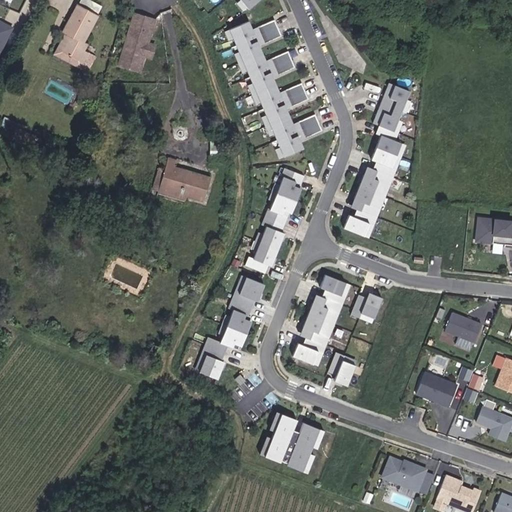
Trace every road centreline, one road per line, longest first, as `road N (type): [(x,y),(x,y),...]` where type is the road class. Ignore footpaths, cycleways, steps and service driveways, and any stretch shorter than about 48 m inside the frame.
road 1 (track): [(196,511),(250,408),(165,360),(232,231),(245,150),(202,46),(170,0)]
road 2 (residential): [(511,461),(499,467),(287,387),(266,364),(309,244)]
road 3 (residential): [(309,244),(340,161),(345,121),(294,0)]
road 4 (residential): [(511,291),(407,280),(309,244)]
